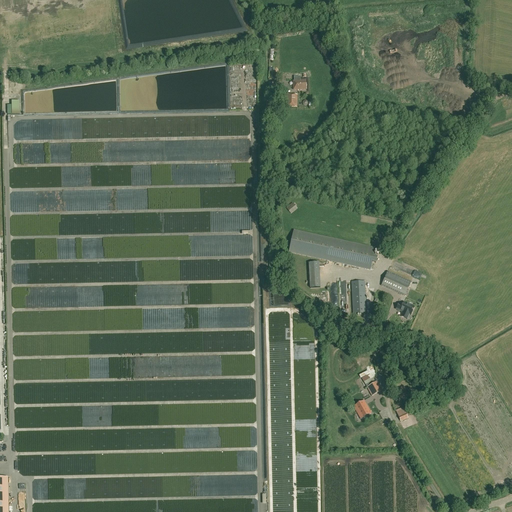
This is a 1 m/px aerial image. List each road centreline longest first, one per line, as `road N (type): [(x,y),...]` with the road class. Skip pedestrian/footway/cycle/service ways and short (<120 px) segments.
road 1 (track): [(511,94),(498,96),(428,190),(375,288)]
road 2 (unclassified): [(447,511),(389,414),(371,334),(375,288)]
